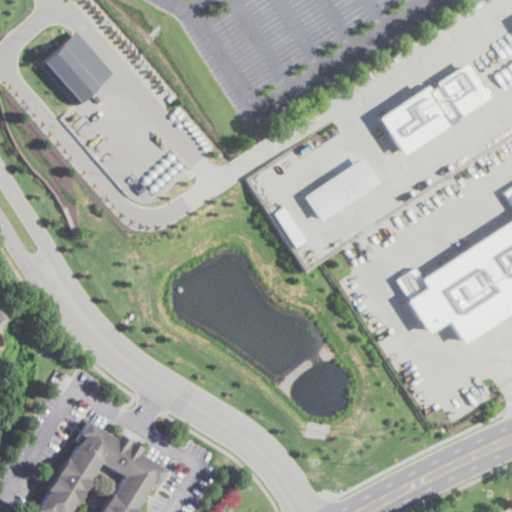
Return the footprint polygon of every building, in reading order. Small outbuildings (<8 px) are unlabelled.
[(107,71),(71,104),(34,62),(71,30),(107,71)] [(466,62),(487,96),(453,118),(453,119),(447,123),(446,123),(398,154),(374,117),(425,84),(428,89),(436,84),(435,81),(466,62)] [(373,180),(314,219),(299,195),(358,156),(373,180)] [(511,308),(459,343),(444,319),(425,332),(404,299),(406,297),(395,279),(414,266),(420,277),(511,217),(511,202),(504,191),(511,185),(511,308)] [(109,436),(112,439),(115,434),(125,440),(129,443),(138,448),(135,452),(144,458),(163,470),(159,477),(157,480),(152,489),(146,485),(132,508),(134,509),(132,511),(96,511),(105,498),(108,494),(109,493),(110,494),(117,482),(121,476),(101,463),(98,461),(86,480),(88,481),(75,502),(73,501),(66,511),(37,511),(34,510),(46,491),(43,490),(52,476),(64,457),(67,459),(77,443),(73,441),(80,428),(85,421),(109,436)]
